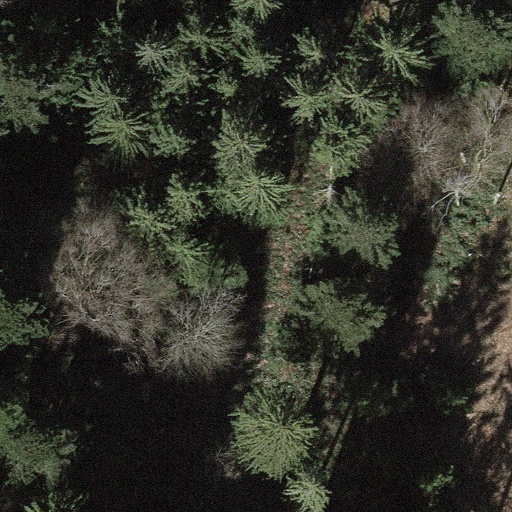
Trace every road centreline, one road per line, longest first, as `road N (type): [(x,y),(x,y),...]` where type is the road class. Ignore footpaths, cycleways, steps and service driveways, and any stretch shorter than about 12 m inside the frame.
road 1 (track): [(416,0),(423,71),(379,298),(365,511)]
road 2 (track): [(0,386),(240,511)]
